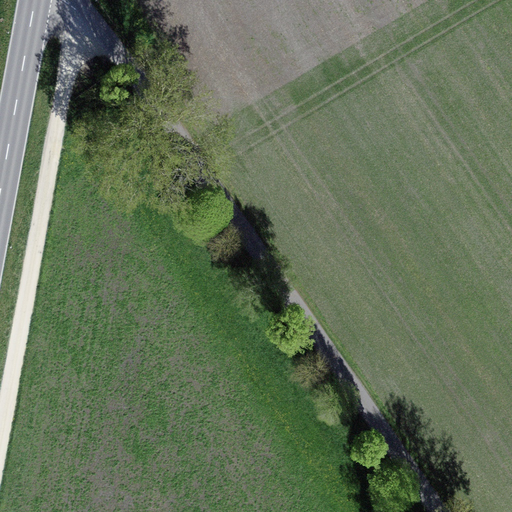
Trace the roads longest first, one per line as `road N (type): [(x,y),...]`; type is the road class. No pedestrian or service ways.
road 1 (track): [(442,511),(83,11)]
road 2 (track): [(83,11),(0,461)]
road 3 (secondary): [(35,0),(0,193)]
